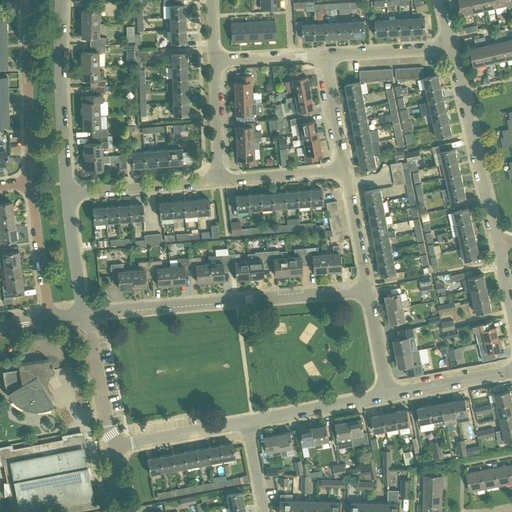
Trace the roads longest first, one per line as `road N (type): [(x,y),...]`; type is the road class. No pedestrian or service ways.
road 1 (residential): [(84,314),(367,291)]
road 2 (residential): [(498,244),(451,48)]
road 3 (residential): [(66,193),(61,0)]
road 4 (residential): [(29,186),(26,0)]
road 5 (residential): [(66,193),(217,181)]
road 6 (residential): [(246,422),(386,395)]
road 7 (residential): [(110,447),(246,422)]
road 8 (residential): [(110,447),(84,314)]
road 9 (residential): [(49,319),(29,186)]
road 10 (residential): [(323,55),(451,48)]
road 11 (residential): [(217,181),(344,170)]
road 12 (residential): [(386,395),(511,371)]
road 13 (residential): [(84,314),(66,193)]
road 14 (residential): [(217,181),(212,61)]
